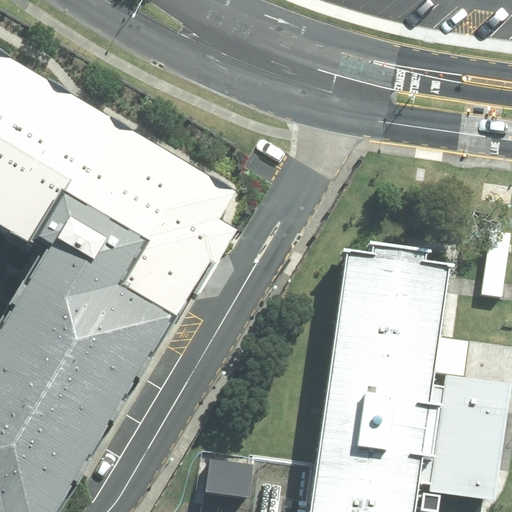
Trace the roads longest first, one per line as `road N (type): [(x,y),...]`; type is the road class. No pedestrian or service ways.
road 1 (unclassified): [(511,150),(319,122),(261,103),(203,60)]
road 2 (unclassified): [(511,134),(376,114),(203,60)]
road 3 (unclassified): [(201,0),(411,69)]
road 4 (unclassified): [(203,60),(88,0)]
